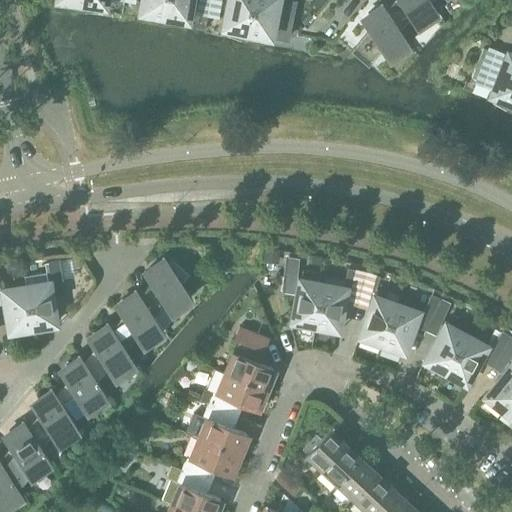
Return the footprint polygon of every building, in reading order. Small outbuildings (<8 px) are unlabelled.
[(142,0),(141,10),(164,15),(166,0),(142,0)] [(190,0),(166,0),(164,15),(187,18),(190,0)] [(252,0),(228,0),(224,26),(246,31),(252,0)] [(252,0),(246,31),(270,36),(270,34),(288,37),(296,1),(290,0),(252,0)] [(394,0),(386,9),(385,11),(398,30),(398,29),(411,16),(415,23),(435,9),(428,0),(394,0)] [(209,4),(199,2),(197,11),(207,13),(209,4)] [(207,13),(217,15),(219,6),(209,4),(207,13)] [(369,67),(383,50),(387,57),(407,42),(398,29),(398,30),(385,11),(386,9),(383,5),(367,15),(369,21),(372,26),(351,51),(369,67)] [(506,56),(484,47),(471,78),(493,87),(491,94),(511,101),(511,53),(507,52),(506,56)] [(264,259),(278,260),(279,250),(270,249),(265,248),(264,259)] [(217,253),(216,270),(233,270),(235,253),(217,253)] [(321,265),(322,257),(309,255),(308,263),(321,265)] [(153,316),(154,315),(165,303),(169,310),(190,295),(182,283),(190,274),(172,259),(169,263),(165,258),(144,273),(151,283),(140,296),(153,316)] [(288,259),(287,270),(297,271),(298,260),(288,259)] [(26,287),(33,328),(55,324),(50,294),(64,292),(59,261),(44,263),(46,273),(24,276),(26,287)] [(343,288),(322,285),(314,325),(337,329),(342,302),(355,305),(361,284),(352,281),(355,271),(347,269),(343,288)] [(293,321),(314,325),(322,285),(324,274),(302,270),(293,321)] [(361,284),(364,273),(355,271),(352,281),(361,284)] [(370,286),(373,276),(364,273),(361,284),(370,286)] [(361,336),(382,343),(383,339),(396,305),(383,300),(385,293),(374,289),(378,277),(373,276),(370,286),(361,284),(355,305),(370,309),(361,336)] [(26,287),(3,291),(10,331),(33,328),(26,287)] [(123,316),(112,328),(112,329),(125,349),(126,348),(136,336),(141,342),(162,328),(154,315),(153,316),(140,296),(137,291),(116,305),(123,316)] [(434,309),(439,299),(431,296),(427,306),(434,309)] [(449,304),(439,299),(434,309),(444,314),(449,304)] [(383,339),(382,343),(403,351),(417,312),(396,305),(383,339)] [(97,381),(98,381),(108,368),(113,375),(134,361),(126,348),(125,349),(112,329),(112,328),(109,324),(87,338),(95,349),(84,361),(83,362),(97,381)] [(494,328),(489,339),(503,348),(509,339),(511,334),(511,331),(501,324),(497,330),(494,328)] [(426,361),(446,372),(465,336),(445,325),(426,361)] [(475,341),(465,336),(446,372),(465,382),(489,340),(479,334),(475,341)] [(234,353),(226,374),(264,389),(273,368),(251,359),(256,347),(234,338),(229,351),(234,353)] [(511,352),(511,340),(509,339),(503,348),(511,353),(511,352)] [(66,381),(56,394),(55,394),(69,414),(70,414),(80,401),(85,407),(106,393),(98,381),(97,381),(83,362),(84,361),(81,356),(59,371),(66,381)] [(486,396),(504,411),(511,400),(511,364),(486,396)] [(264,389),(226,374),(218,394),(212,391),(207,404),(229,413),(234,401),(256,410),(264,389)] [(38,414),(27,426),(27,427),(41,447),(42,446),(52,434),(57,440),(78,426),(70,414),(69,414),(55,394),(56,394),(53,389),(31,404),(38,414)] [(185,433),(199,439),(238,455),(246,433),(224,425),(229,413),(207,404),(202,416),(193,413),(185,433)] [(10,447),(0,458),(0,460),(13,479),(14,479),(24,466),(28,473),(50,458),(42,446),(41,447),(27,427),(27,426),(25,422),(3,437),(10,447)] [(305,454),(321,469),(345,444),(329,429),(321,438),(315,433),(301,448),(306,453),(305,454)] [(180,470),(202,478),(207,467),(229,476),(238,455),(199,439),(192,459),(186,457),(180,470)] [(361,459),(345,444),(321,469),(337,484),(361,459)] [(121,466),(132,451),(122,447),(110,462),(121,466)] [(377,474),(361,459),(337,484),(353,499),(377,474)] [(0,504),(0,505),(22,491),(14,479),(13,479),(0,460),(0,504)] [(161,500),(173,505),(190,511),(214,511),(220,499),(198,490),(202,478),(180,470),(170,465),(165,478),(169,479),(161,500)] [(301,485),(284,469),(276,478),(293,494),(301,485)] [(383,480),(377,474),(353,499),(367,511),(370,511),(383,499),(393,489),(383,480)] [(304,489),(297,497),(304,504),(312,496),(304,489)] [(400,511),(409,504),(393,489),(383,499),(370,511),(400,511)] [(280,511),(267,507),(264,511),(303,511),(294,503),(290,511),(280,511)]
